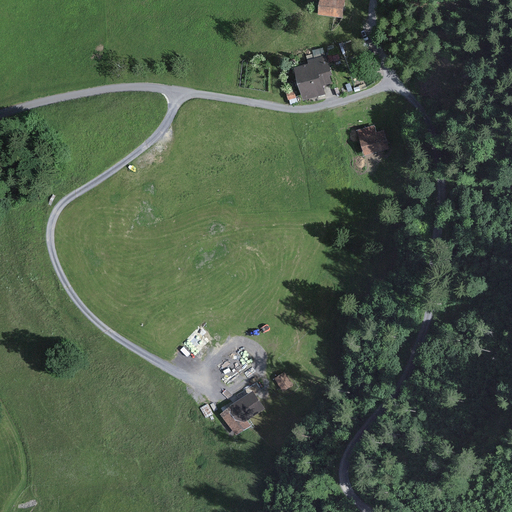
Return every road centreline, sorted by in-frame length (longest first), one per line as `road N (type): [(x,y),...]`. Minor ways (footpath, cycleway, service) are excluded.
road 1 (track): [(371,511),(343,471),(418,350),(444,223),(440,146),(417,100),(387,82)]
road 2 (residential): [(375,0),(387,82),(363,97),(288,110),(125,86),(0,109)]
